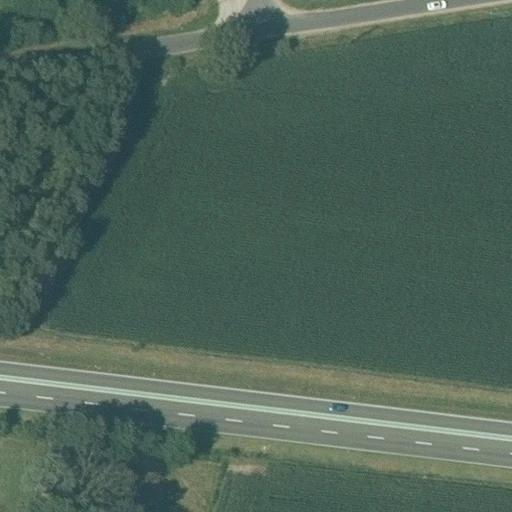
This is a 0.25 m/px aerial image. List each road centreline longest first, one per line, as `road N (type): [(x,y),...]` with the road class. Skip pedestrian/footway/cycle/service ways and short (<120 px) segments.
road 1 (trunk): [(0,382),(511,444)]
road 2 (track): [(145,45),(126,130),(46,301),(57,312)]
road 3 (unclassified): [(259,29),(0,67)]
road 4 (unclassified): [(457,0),(259,29)]
